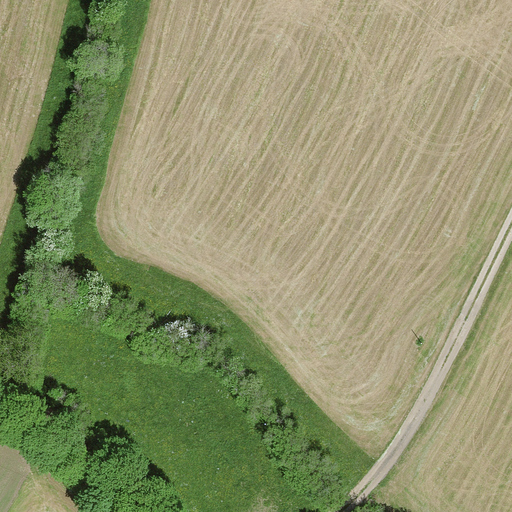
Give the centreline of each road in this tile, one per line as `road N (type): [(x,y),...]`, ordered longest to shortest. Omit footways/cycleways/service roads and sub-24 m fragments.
road 1 (track): [(339,511),(367,491),(430,402),(511,237)]
road 2 (track): [(0,386),(61,421),(137,511)]
